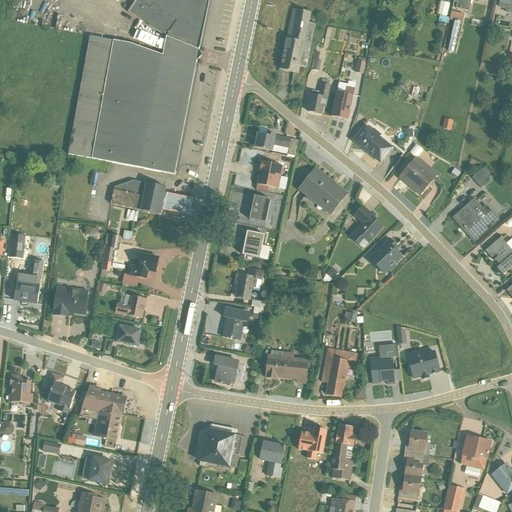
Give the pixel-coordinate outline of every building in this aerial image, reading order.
[(149,27),(166,38),(199,51),(209,0),(132,0),(136,2),(128,13),(144,24),(143,26),(147,29),(149,27)] [(453,0),(453,3),(457,4),(456,9),(468,12),(470,0),(453,0)] [(511,0),(499,0),(497,9),(505,10),(504,14),(511,15),(511,0)] [(449,4),(440,2),(437,15),(439,16),(437,23),(448,25),(449,19),(446,18),(449,4)] [(311,14),(310,14),(293,10),(292,10),(286,41),(280,70),(279,70),(279,71),(298,74),(299,68),(305,69),(306,68),(315,26),(314,25),(309,24),(311,14)] [(447,52),(455,54),(463,15),(451,12),(449,20),(454,21),(447,52)] [(174,176),(199,51),(166,38),(162,57),(131,45),(113,41),(112,42),(89,37),(67,155),(174,176)] [(319,54),(314,53),(311,70),(319,71),(320,62),(318,61),(319,54)] [(358,58),(355,73),(363,75),(365,60),(358,58)] [(307,112),(321,115),(323,108),(324,108),(329,86),(329,82),(321,80),(321,84),(320,84),(318,93),(312,91),(307,112)] [(331,117),(346,121),(347,119),(348,118),(354,89),(354,84),(348,82),(347,85),(338,83),(331,117)] [(397,83),(395,90),(402,92),(404,85),(397,83)] [(511,98),(504,97),(497,129),(505,130),(511,99),(511,98)] [(441,129),(450,132),(453,121),(444,119),(441,129)] [(371,131),(365,126),(352,142),(379,164),(392,148),(379,137),(381,136),(373,129),(371,131)] [(257,135),(254,148),(287,155),(286,158),(294,159),(298,142),(274,137),(275,136),(266,134),(267,129),(259,127),(258,135),(257,135)] [(405,139),(412,138),(411,130),(403,131),(405,139)] [(415,159),(399,179),(419,196),(437,175),(416,157),(421,151),(415,146),(410,152),(409,154),(415,159)] [(268,188),(278,190),(283,167),(261,162),(259,172),(261,172),(260,177),(258,176),(255,191),(267,193),(268,188)] [(315,169),(298,191),(329,216),(346,194),(315,169)] [(454,169),(450,175),(456,179),(460,173),(454,169)] [(481,189),(490,181),(481,171),(472,179),(481,189)] [(110,205),(159,216),(160,210),(164,194),(165,188),(133,181),(114,188),(110,205)] [(192,200),(164,194),(160,210),(188,216),(192,200)] [(270,201),(254,197),(249,220),(264,224),(270,201)] [(473,244),(499,221),(485,206),(482,209),(474,200),(452,220),(473,244)] [(362,207),(361,208),(353,217),(361,224),(349,238),(363,250),(382,228),(373,220),(374,218),(362,207)] [(136,223),(138,213),(128,211),(126,220),(136,223)] [(98,230),(90,229),(89,239),(97,240),(98,230)] [(122,239),(131,241),(132,233),(123,232),(122,239)] [(263,236),(247,232),(242,256),(267,261),(270,249),(261,247),(263,236)] [(118,251),(121,239),(118,238),(118,237),(106,235),(104,248),(103,248),(100,270),(101,271),(100,277),(106,278),(107,272),(111,273),(112,268),(124,270),(124,266),(113,264),(114,256),(116,257),(117,251),(118,251)] [(23,238),(9,237),(8,251),(22,252),(23,238)] [(500,238),(485,251),(494,262),(497,259),(501,264),(496,269),(502,276),(511,267),(511,240),(506,244),(500,238)] [(368,259),(384,276),(388,272),(389,273),(395,267),(394,265),(401,258),(395,251),(398,249),(389,240),(368,259)] [(123,275),(121,285),(136,288),(138,278),(145,279),(147,271),(155,273),(158,259),(140,255),(137,267),(129,266),(127,273),(126,273),(125,275),(123,275)] [(44,267),(44,265),(45,259),(35,258),(32,279),(21,277),(19,283),(16,283),(14,295),(21,296),(20,302),(21,302),(21,304),(26,305),(26,303),(37,305),(41,281),(42,281),(43,274),(44,274),(45,274),(46,268),(44,267)] [(238,285),(236,298),(250,300),(252,291),(259,292),(261,282),(262,282),(263,272),(249,269),(248,278),(237,276),(235,284),(238,284),(238,285)] [(100,285),(98,293),(105,295),(106,286),(100,285)] [(57,288),(53,316),(67,318),(67,316),(73,317),(74,314),(84,316),(87,292),(57,288)] [(145,307),(147,300),(122,295),(120,304),(116,303),(114,314),(142,319),(144,307),(145,307)] [(252,300),(251,307),(263,309),(265,302),(252,300)] [(248,324),(250,314),(226,309),(224,318),(227,319),(226,323),(223,337),(240,341),(243,328),(242,327),(243,323),(248,324)] [(140,332),(120,327),(117,343),(137,347),(140,332)] [(403,329),(397,334),(400,337),(406,333),(403,329)] [(253,350),(247,346),(243,352),(249,356),(253,350)] [(369,359),(372,385),(380,384),(380,382),(386,382),(387,385),(394,384),(394,383),(400,382),(399,370),(393,371),(391,346),(378,347),(379,358),(369,359)] [(354,371),(356,355),(327,349),(321,383),(322,383),(328,384),(326,396),(340,399),(346,369),(354,371)] [(406,355),(409,368),(408,369),(409,373),(411,374),(413,379),(421,377),(422,380),(428,378),(427,376),(439,372),(433,352),(427,353),(426,350),(406,355)] [(270,352),(270,356),(268,356),(265,378),(276,380),(276,378),(297,380),(297,383),(305,384),(307,361),(293,359),(293,354),(270,352)] [(237,363),(215,358),(214,366),(219,367),(218,373),(217,373),(215,382),(222,384),(229,385),(232,386),(237,363)] [(79,369),(75,379),(84,383),(88,373),(79,369)] [(63,378),(52,374),(48,382),(52,384),(49,393),(50,393),(47,402),(59,407),(57,411),(67,415),(76,392),(66,389),(66,388),(60,386),(63,378)] [(8,395),(8,402),(20,403),(20,406),(30,407),(30,404),(32,404),(33,395),(30,395),(31,382),(22,381),(20,381),(20,376),(10,376),(9,388),(11,388),(11,395),(8,395)] [(123,415),(125,401),(123,398),(99,393),(100,390),(90,387),(89,388),(88,394),(83,392),(78,403),(82,405),(122,415),(123,415)] [(355,390),(355,399),(364,399),(363,390),(355,390)] [(96,421),(93,437),(115,441),(121,415),(82,405),(78,417),(96,421)] [(62,438),(64,424),(58,423),(59,417),(46,416),(44,435),(62,438)] [(3,435),(9,436),(13,433),(13,427),(10,423),(0,423),(0,433),(2,434),(3,435)] [(243,457),(247,439),(242,438),(233,436),(235,430),(211,425),(210,431),(204,435),(199,462),(200,462),(199,467),(206,468),(207,463),(235,469),(238,457),(243,457)] [(351,437),(352,429),(338,427),(333,460),(331,460),(330,470),(332,471),(331,479),(350,482),(353,463),(350,462),(352,446),(354,437),(351,437)] [(316,454),(322,455),(326,432),(313,429),(313,430),(309,429),(308,434),(301,433),(297,451),(307,453),(306,459),(315,461),(316,454)] [(426,434),(411,432),(408,447),(405,447),(404,454),(428,458),(430,444),(425,444),(426,434)] [(466,437),(460,465),(483,471),(487,455),(488,455),(488,451),(490,443),(474,439),(474,438),(468,436),(468,437),(466,437)] [(42,452),(59,456),(61,446),(44,442),(42,452)] [(283,447),(263,443),(261,452),(260,452),(258,458),(259,458),(258,461),(268,464),(265,477),(280,480),(282,470),(280,469),(284,447),(283,446),(283,447)] [(428,458),(404,454),(403,461),(402,467),(405,468),(404,476),(421,478),(423,466),(427,467),(428,458)] [(105,485),(107,478),(108,478),(109,470),(108,469),(110,463),(86,457),(81,480),(105,485)] [(240,460),(237,476),(246,478),(249,462),(240,460)] [(511,473),(505,465),(490,476),(505,495),(511,489),(511,473)] [(465,471),(464,475),(478,478),(479,470),(466,467),(465,471)] [(418,495),(421,478),(404,476),(403,485),(400,485),(399,491),(398,498),(417,501),(417,495),(418,495)] [(45,486),(40,481),(33,487),(39,492),(45,486)] [(443,511),(458,511),(464,490),(448,486),(443,510),(443,511)] [(0,494),(28,495),(29,489),(0,487),(0,494)] [(214,511),(218,496),(195,492),(191,511),(188,510),(187,511),(214,511)] [(97,497),(81,494),(79,502),(76,501),(73,502),(71,504),(70,507),(78,509),(77,511),(99,511),(100,510),(99,510),(100,507),(103,508),(104,500),(96,499),(97,497)] [(335,500),(331,499),(329,511),(352,511),(355,497),(336,495),(335,500)] [(478,495),(472,510),(476,511),(482,511),(483,510),(487,511),(495,511),(499,504),(478,495)] [(232,501),(230,510),(230,511),(236,511),(237,511),(239,511),(240,507),(241,503),(239,503),(239,502),(232,501)]
